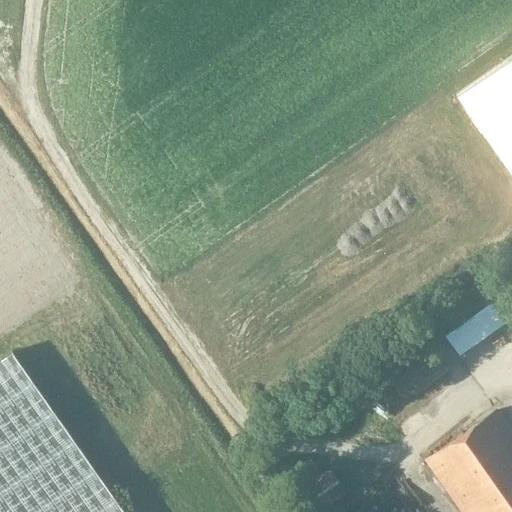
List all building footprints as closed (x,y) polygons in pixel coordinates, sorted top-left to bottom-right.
[(511,57),(456,96),(511,175),(511,57)] [(464,361),(462,355),(511,316),(511,307),(488,274),(431,314),(432,315),(368,358),(400,405),(464,361)] [(0,511),(123,511),(11,353),(0,360),(0,511)] [(511,511),(511,427),(498,409),(428,457),(468,511),(511,511)] [(323,474),(319,469),(312,458),(310,457),(300,464),(294,456),(280,466),(298,494),(307,488),(323,510),(349,493),(333,468),(323,474)]
